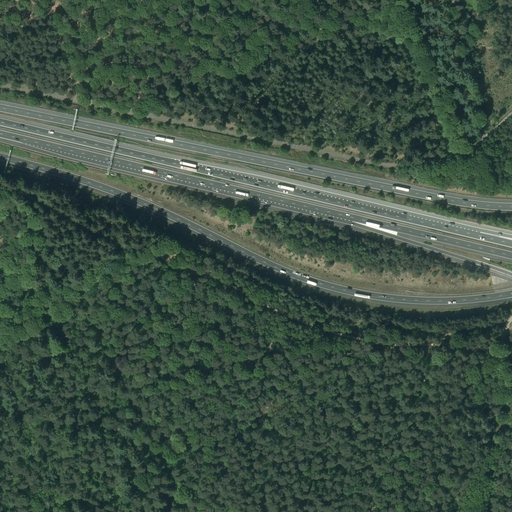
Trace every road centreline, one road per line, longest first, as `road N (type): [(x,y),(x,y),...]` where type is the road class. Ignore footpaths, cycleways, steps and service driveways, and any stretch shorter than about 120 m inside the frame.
road 1 (track): [(503,361),(465,345),(378,343),(302,322),(0,184)]
road 2 (motorway): [(0,156),(108,189),(321,284),(425,300),(511,293)]
road 3 (motorway): [(511,207),(0,108)]
road 4 (motorway): [(479,236),(0,121)]
road 5 (motorway): [(0,133),(351,217)]
road 6 (track): [(338,334),(146,385),(122,383)]
road 7 (motorway): [(351,217),(511,274)]
road 8 (motorway): [(351,217),(511,256)]
road 9 (track): [(483,140),(451,0)]
road 10 (track): [(129,247),(0,301)]
road 11 (track): [(124,388),(189,511)]
